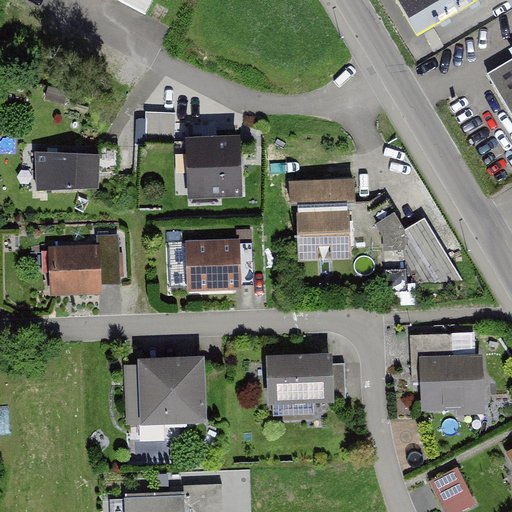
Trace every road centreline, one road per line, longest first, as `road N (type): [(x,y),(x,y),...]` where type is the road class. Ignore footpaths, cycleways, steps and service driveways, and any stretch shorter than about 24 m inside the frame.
road 1 (residential): [(0,333),(333,320),(367,327),(377,414),(405,511)]
road 2 (tertiary): [(348,0),(511,274)]
